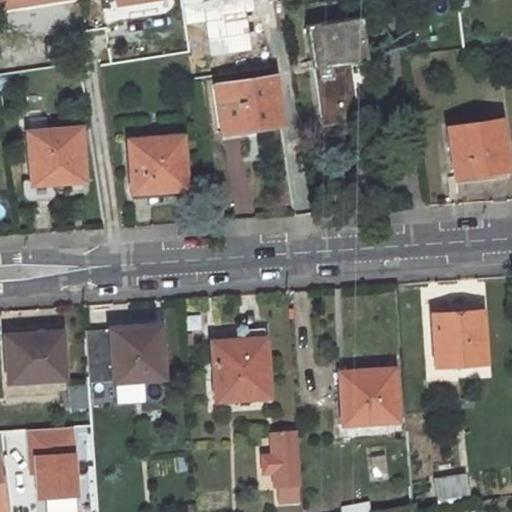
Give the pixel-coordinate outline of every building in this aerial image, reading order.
[(185,9),(189,41),(205,39),(201,8),(185,9)] [(303,27),(308,61),(309,68),(317,127),(352,122),(350,101),(346,101),(341,63),(361,61),(356,19),(303,27)] [(366,98),(361,61),(341,63),(346,101),(350,101),(366,98)] [(271,77),(211,84),(216,130),(277,123),(271,77)] [(492,122),(442,128),(448,177),(498,171),(492,122)] [(73,128),(20,133),(27,194),(46,193),(45,183),(78,179),(73,128)] [(176,135),(121,140),(125,192),(180,189),(176,135)] [(429,366),(479,362),(475,308),(474,300),(446,302),(446,304),(424,306),(429,366)] [(151,327),(103,330),(107,381),(155,378),(151,327)] [(50,335),(0,338),(0,356),(3,387),(54,383),(50,335)] [(258,338),(235,339),(235,346),(206,348),(209,400),(263,396),(258,338)] [(386,365),(330,369),(335,418),(390,414),(386,365)] [(287,444),(265,446),(268,484),(275,483),(276,499),(292,498),(287,444)] [(431,498),(462,492),(460,474),(427,479),(431,498)]
